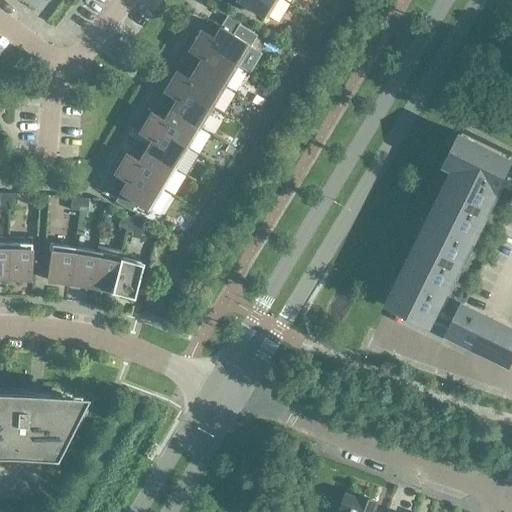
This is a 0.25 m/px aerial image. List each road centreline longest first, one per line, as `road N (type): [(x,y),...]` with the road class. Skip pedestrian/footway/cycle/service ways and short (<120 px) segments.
road 1 (unclassified): [(239,399),(482,0)]
road 2 (unclassified): [(446,0),(213,388)]
road 3 (residential): [(511,497),(239,399)]
road 4 (residential): [(213,388),(108,342),(0,327)]
road 5 (unclassified): [(213,388),(136,511)]
road 6 (residential): [(511,389),(384,335)]
road 7 (unclassified): [(171,511),(239,399)]
